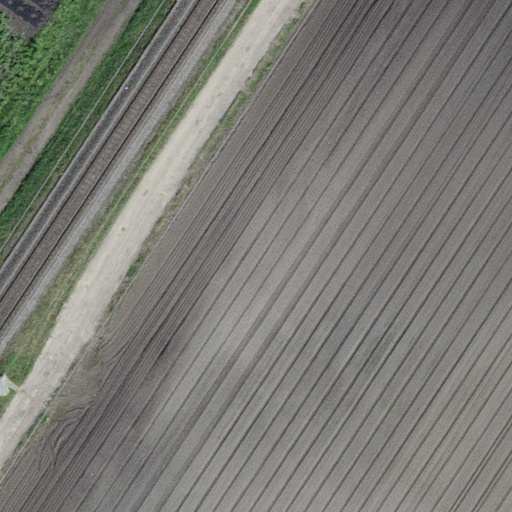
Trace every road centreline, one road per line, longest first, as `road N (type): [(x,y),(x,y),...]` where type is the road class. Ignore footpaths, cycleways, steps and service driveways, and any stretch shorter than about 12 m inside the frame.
road 1 (track): [(298,0),(0,446)]
road 2 (track): [(0,106),(68,0)]
